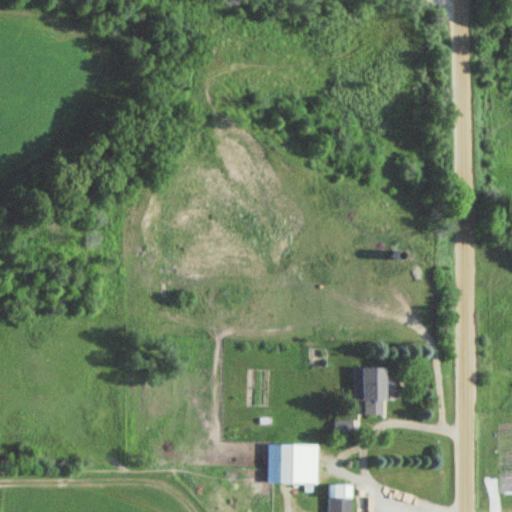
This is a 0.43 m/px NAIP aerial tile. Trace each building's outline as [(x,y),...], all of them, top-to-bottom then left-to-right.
[(258,313),(258,325),(246,325),(223,326),(223,313),(258,313)] [(380,365),(380,375),(392,375),(392,387),(379,387),(379,412),(362,412),(362,398),(351,398),(351,366),(380,365)] [(273,414),(273,424),(258,425),(258,415),(273,414)] [(334,418),(334,429),(351,429),(351,418),(334,418)] [(314,442),(314,482),(264,481),(264,442),(314,442)] [(326,482),(326,499),(321,499),(321,511),(348,511),(348,482),(326,482)]
